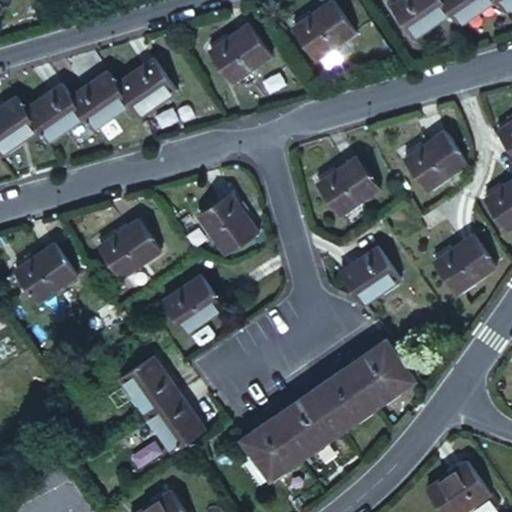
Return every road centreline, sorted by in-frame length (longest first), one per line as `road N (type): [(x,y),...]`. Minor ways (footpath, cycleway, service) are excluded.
road 1 (residential): [(257,133),(311,327),(235,378)]
road 2 (residential): [(0,206),(257,133)]
road 3 (residential): [(257,133),(511,61)]
road 4 (residential): [(0,55),(196,0)]
road 5 (residential): [(453,405),(349,511)]
